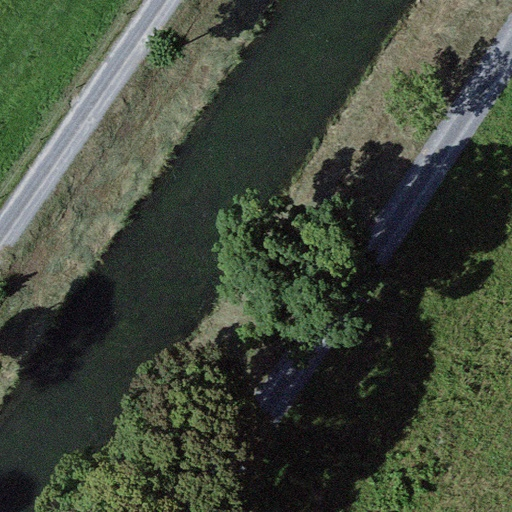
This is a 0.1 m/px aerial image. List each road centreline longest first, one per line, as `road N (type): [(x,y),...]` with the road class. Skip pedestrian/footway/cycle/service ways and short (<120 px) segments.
road 1 (track): [(511,35),(193,511)]
road 2 (track): [(190,0),(0,282)]
